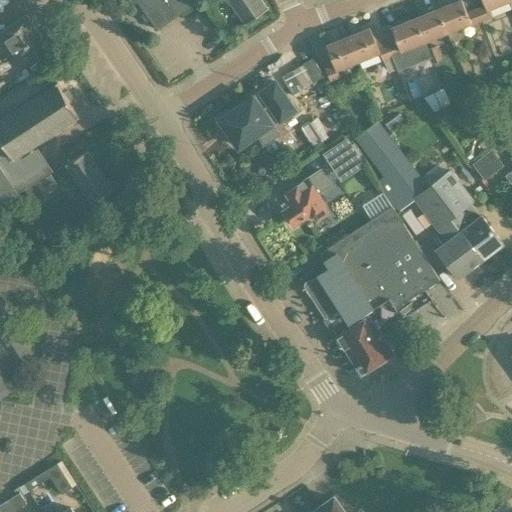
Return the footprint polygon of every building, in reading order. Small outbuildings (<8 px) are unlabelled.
[(133,0),(155,31),(199,0),(133,0)] [(225,0),(243,26),(267,10),(260,0),(225,0)] [(459,0),(436,9),(446,33),(479,20),(475,9),(465,13),(459,0)] [(482,0),(484,5),(475,9),(479,20),(488,16),(486,10),(508,1),(507,0),(482,0)] [(414,19),(423,43),(446,33),(436,9),(414,19)] [(0,86),(0,85),(0,52),(10,46),(19,59),(21,58),(24,60),(32,55),(31,51),(44,43),(26,15),(1,32),(0,32),(0,86)] [(395,41),(386,44),(390,56),(397,72),(430,58),(426,50),(423,43),(414,19),(390,28),(395,41)] [(369,28),(347,37),(357,63),(379,54),(381,60),(390,56),(386,44),(377,48),(369,28)] [(338,70),(357,63),(347,37),(324,46),(332,66),(324,69),(329,82),(341,77),(338,70)] [(426,50),(430,58),(432,64),(442,59),(437,45),(426,50)] [(313,83),(322,77),(312,58),(302,64),(313,83)] [(292,95),(302,89),(291,71),(281,77),(292,95)] [(0,209),(20,196),(18,193),(23,190),(48,173),(33,150),(30,146),(77,116),(57,84),(0,121),(0,209)] [(266,88),(251,98),(219,120),(237,147),(269,124),(261,112),(275,102),(266,88)] [(442,88),(424,97),(434,112),(450,104),(442,88)] [(399,114),(385,124),(391,131),(404,121),(399,114)] [(482,260),(477,253),(429,187),(428,187),(378,120),(356,137),(385,176),(377,182),(392,206),(396,212),(414,198),(437,229),(439,227),(449,240),(436,250),(458,278),(482,260)] [(347,138),(330,149),(343,169),(360,159),(347,138)] [(471,164),(484,181),(503,166),(491,149),(471,164)] [(97,210),(92,203),(113,189),(86,150),(65,164),(81,189),(68,198),(82,220),(97,210)] [(429,187),(477,253),(482,260),(503,244),(482,216),(471,224),(460,211),(473,201),(449,170),(428,186),(429,187)] [(292,225),(309,214),(315,223),(329,214),(323,204),(324,204),(318,194),(330,186),(319,171),(277,199),(284,210),(282,211),(292,225)] [(48,173),(23,190),(33,206),(46,198),(43,193),(56,185),(48,173)] [(396,212),(392,206),(319,253),(329,268),(306,283),(306,286),(312,296),(315,297),(318,302),(317,304),(324,315),(330,316),(336,325),(335,330),(337,332),(366,314),(363,309),(395,288),(398,292),(432,269),(396,212)] [(337,332),(338,335),(337,335),(338,337),(337,342),(340,346),(345,348),(358,370),(365,371),(393,354),(380,333),(403,319),(396,308),(440,280),(432,269),(398,292),(395,288),(363,309),(366,314),(337,332)] [(34,350),(0,298),(0,396),(12,389),(1,372),(34,350)] [(28,491),(50,477),(60,494),(71,487),(56,463),(45,470),(24,484),(28,491)] [(10,498),(17,510),(26,504),(19,493),(10,498)] [(357,511),(356,510),(352,511),(343,511),(333,497),(312,511),(357,511)] [(0,511),(13,511),(17,510),(10,498),(0,504),(0,511)]
